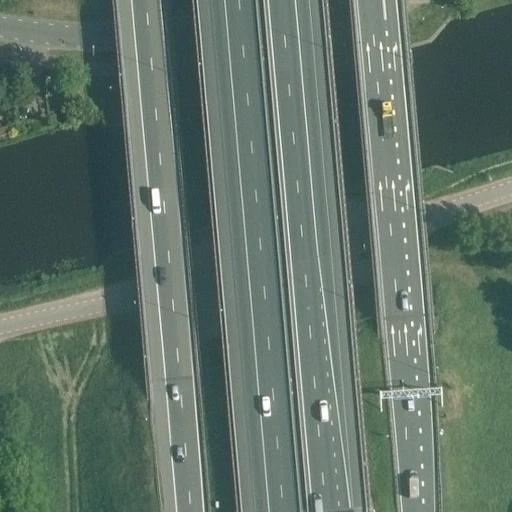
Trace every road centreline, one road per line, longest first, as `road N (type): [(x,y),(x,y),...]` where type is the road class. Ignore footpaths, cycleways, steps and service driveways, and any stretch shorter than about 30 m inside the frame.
road 1 (tertiary): [(0,329),(281,261),(511,191)]
road 2 (motorway): [(144,0),(190,511)]
road 3 (motorway): [(413,511),(369,0)]
road 4 (motorway): [(331,511),(287,0)]
road 5 (motorway): [(235,0),(275,511)]
road 6 (secondary): [(0,32),(112,40),(261,18),(319,0)]
